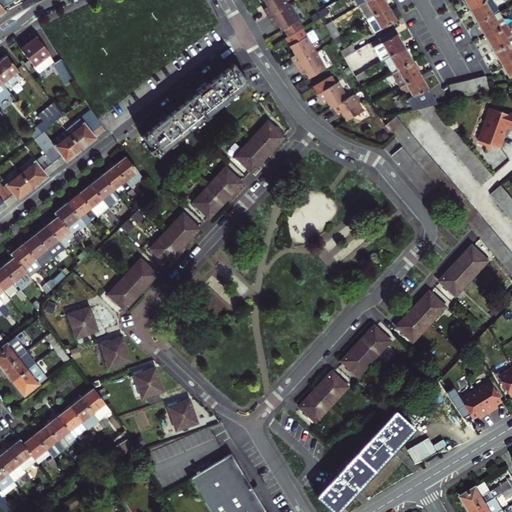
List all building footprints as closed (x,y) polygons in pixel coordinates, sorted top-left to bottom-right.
[(266,12),(270,19),(288,9),(282,0),(263,0),(266,3),(270,9),(266,12)] [(360,5),(368,18),(389,6),(385,0),(369,0),(366,2),(360,5)] [(486,2),(487,1),(486,0),(463,0),(464,1),(470,10),(486,2)] [(499,11),(492,0),(488,0),(487,1),(486,2),(494,15),(499,11)] [(478,24),(494,15),(486,2),(470,10),(474,16),(478,24)] [(393,12),(389,6),(368,18),(376,32),(397,19),(393,12)] [(328,13),(324,8),(318,11),(322,17),(328,13)] [(291,38),(302,32),(288,9),(270,19),(274,26),(278,24),(281,28),(284,33),(287,31),(291,38)] [(494,15),(497,21),(503,17),(499,11),(494,15)] [(483,32),(486,38),(502,29),(508,25),(503,17),(497,21),(494,15),(478,24),(483,32)] [(341,34),(333,21),(326,24),(334,38),(341,34)] [(502,29),(510,42),(511,41),(511,31),(508,25),(502,29)] [(391,56),(406,48),(401,40),(394,29),(380,37),(383,43),(374,48),(383,61),(384,61),(391,56)] [(495,52),(510,42),(502,29),(486,38),(491,46),(495,52)] [(27,43),(19,50),(33,67),(48,55),(45,49),(35,37),(27,43)] [(362,37),(341,50),(345,57),(367,44),(362,37)] [(292,58),(297,67),(314,56),(304,38),(290,47),(293,53),(296,57),(292,58)] [(502,64),(511,58),(511,45),(510,42),(495,52),(498,58),(502,64)] [(399,70),(414,61),(410,55),(406,48),(391,56),(399,70)] [(68,74),(56,54),(50,58),(60,79),(68,74)] [(314,56),(297,67),(301,73),(304,71),(306,75),(309,80),(323,71),(314,56)] [(391,56),(384,61),(392,74),(399,70),(391,56)] [(511,58),(502,64),(506,71),(510,78),(511,76),(511,58)] [(0,83),(6,91),(19,81),(15,75),(16,74),(4,59),(0,62),(0,83)] [(419,69),(414,61),(399,70),(407,84),(423,76),(419,69)] [(250,88),(233,67),(216,81),(189,102),(162,123),(141,140),(151,153),(149,154),(153,159),(155,157),(158,162),(171,152),(177,147),(179,145),(185,140),(197,131),(203,126),(205,124),(211,120),(224,109),(230,104),(232,103),(238,98),(250,88)] [(399,70),(392,74),(401,88),(407,84),(399,70)] [(356,76),(359,82),(369,76),(366,71),(356,76)] [(430,89),(423,76),(407,84),(401,88),(413,109),(438,101),(430,89)] [(487,77),(480,79),(484,94),(491,92),(487,77)] [(329,104),(332,109),(334,107),(346,100),(336,84),(334,85),(330,79),(316,87),(324,101),(326,100),(329,104)] [(480,79),(473,81),(476,96),(484,94),(480,79)] [(473,81),(465,83),(469,98),(476,96),(473,81)] [(6,91),(0,83),(0,99),(8,93),(6,91)] [(465,83),(458,85),(462,100),(469,98),(465,83)] [(462,100),(458,85),(450,87),(454,101),(462,100)] [(346,100),(334,107),(339,114),(342,112),(345,117),(347,121),(361,113),(352,97),(346,100)] [(41,131),(56,120),(62,115),(52,103),(37,115),(42,120),(35,126),(36,128),(40,133),(41,131)] [(434,107),(419,111),(424,116),(484,185),(493,176),(443,117),(439,113),(434,107)] [(89,132),(99,124),(97,121),(88,109),(63,129),(79,149),(93,138),(89,132)] [(511,116),(491,109),(479,142),(501,149),(505,137),(504,136),(506,133),(507,129),(511,130),(511,114),(511,116)] [(511,251),(510,250),(397,119),(387,127),(405,148),(448,199),(511,273),(511,251)] [(252,138),(270,156),(286,138),(275,128),(268,121),(252,138)] [(32,139),(40,133),(36,128),(28,135),(32,139)] [(43,152),(51,163),(61,155),(65,160),(79,149),(63,129),(48,140),(41,131),(40,133),(32,139),(43,152)] [(244,160),(254,170),(255,171),(270,156),(252,138),(237,153),(244,160)] [(395,156),(438,207),(448,199),(405,148),(395,156)] [(31,188),(45,176),(41,171),(51,163),(43,152),(18,172),(31,188)] [(129,188),(141,179),(125,159),(120,163),(113,168),(125,183),(128,187),(129,188)] [(0,197),(3,201),(12,194),(16,199),(31,188),(18,172),(14,167),(0,178),(0,197)] [(107,173),(102,177),(113,192),(125,183),(113,168),(107,173)] [(224,168),(207,186),(225,203),(242,185),(232,175),(224,168)] [(96,181),(90,186),(101,201),(113,192),(102,177),(96,181)] [(78,195),(90,210),(93,215),(105,206),(101,201),(90,186),(83,191),(78,195)] [(136,186),(130,190),(135,197),(141,193),(136,186)] [(225,203),(207,186),(193,201),(200,208),(211,218),(225,203)] [(511,197),(502,186),(492,194),(511,217),(511,197)] [(131,200),(135,197),(130,190),(126,194),(131,200)] [(66,205),(78,219),(83,215),(90,210),(78,195),(72,200),(66,205)] [(112,204),(107,208),(112,215),(117,211),(112,204)] [(54,214),(57,218),(70,235),(78,229),(84,237),(89,234),(78,219),(66,205),(60,209),(54,214)] [(112,215),(107,208),(103,212),(108,219),(112,215)] [(182,213),(167,229),(184,247),(200,231),(190,221),(182,213)] [(83,215),(78,219),(89,234),(94,230),(83,215)] [(70,235),(57,218),(52,222),(45,227),(62,249),(68,245),(65,242),(71,237),(70,235)] [(40,231),(34,236),(46,250),(51,258),(63,249),(62,249),(45,227),(40,231)] [(167,264),(184,247),(167,229),(150,246),(159,255),(167,264)] [(29,240),(22,246),(33,260),(39,268),(52,258),(51,258),(46,250),(34,236),(29,240)] [(10,255),(13,259),(21,269),(33,260),(22,246),(16,251),(10,255)] [(487,262),(473,249),(472,248),(464,256),(457,263),(471,278),(487,262)] [(158,274),(156,272),(150,265),(142,257),(125,274),(142,291),(158,274)] [(2,268),(13,282),(19,290),(26,284),(20,276),(24,273),(21,269),(13,259),(8,262),(2,268)] [(24,273),(27,277),(39,268),(33,260),(21,269),(24,273)] [(455,295),(471,278),(457,263),(448,272),(440,280),(455,295)] [(0,289),(1,291),(13,282),(2,268),(0,268),(0,289)] [(62,271),(50,281),(54,286),(65,275),(62,271)] [(142,291),(125,274),(110,290),(119,298),(127,306),(142,291)] [(40,288),(45,295),(54,286),(50,281),(40,288)] [(20,300),(24,297),(19,290),(15,293),(20,300)] [(412,309),(427,324),(444,306),(429,292),(420,301),(412,309)] [(88,296),(65,303),(72,327),(95,320),(92,309),(88,296)] [(397,324),(398,325),(412,339),(427,324),(412,309),(405,317),(397,324)] [(355,342),(372,358),(389,340),(372,324),(363,333),(355,342)] [(53,335),(50,337),(49,338),(55,346),(59,343),(53,335)] [(103,341),(111,364),(133,358),(130,347),(125,335),(103,341)] [(338,360),(339,360),(355,375),(372,358),(355,342),(347,351),(338,360)] [(0,367),(2,370),(17,358),(5,343),(0,347),(0,367)] [(59,343),(55,346),(60,353),(64,350),(59,343)] [(4,373),(10,381),(33,363),(24,352),(17,358),(2,370),(4,373)] [(20,393),(22,395),(44,378),(33,363),(10,381),(20,393)] [(156,366),(135,372),(142,395),(163,389),(160,378),(156,366)] [(346,385),(331,369),(330,368),(321,377),(313,385),(330,402),(346,385)] [(511,370),(511,369),(497,377),(509,398),(511,395),(511,370)] [(487,383),(473,392),(488,415),(494,411),(492,408),(495,406),(500,403),(487,383)] [(314,418),(330,402),(313,385),(306,393),(298,402),(314,418)] [(84,394),(80,397),(91,411),(99,420),(104,427),(108,424),(103,417),(110,412),(91,387),(84,394)] [(473,392),(459,400),(471,421),(477,418),(479,416),(481,419),(488,415),(473,392)] [(74,401),(69,405),(80,420),(91,411),(80,397),(77,399),(74,401)] [(192,398),(169,404),(176,427),(199,421),(196,412),(192,398)] [(60,412),(57,415),(73,435),(85,426),(80,420),(69,405),(60,412)] [(392,410),(314,496),(330,511),(340,500),(343,502),(350,495),(347,492),(353,486),(355,489),(362,482),(359,479),(369,468),(379,457),(382,460),(389,452),(386,450),(391,444),(394,446),(401,439),(398,436),(408,425),(392,410)] [(46,424),(57,438),(63,433),(70,442),(75,437),(73,435),(57,415),(53,418),(46,424)] [(99,431),(104,427),(99,420),(94,424),(99,431)] [(37,431),(34,433),(45,447),(50,443),(57,453),(64,447),(57,438),(46,424),(37,431)] [(398,436),(401,439),(411,428),(408,425),(398,436)] [(22,442),(33,456),(45,447),(34,433),(28,438),(22,442)] [(57,438),(64,447),(70,442),(63,433),(57,438)] [(116,437),(108,445),(120,457),(128,449),(116,437)] [(6,448),(23,469),(35,459),(33,456),(22,442),(18,438),(10,445),(6,448)] [(90,443),(83,448),(87,453),(93,447),(90,443)] [(391,444),(386,450),(389,452),(391,449),(394,446),(391,444)] [(35,459),(38,463),(50,454),(45,447),(33,456),(35,459)] [(3,450),(0,452),(0,463),(11,477),(12,479),(19,473),(25,481),(30,478),(24,470),(23,469),(6,448),(3,450)] [(79,459),(87,453),(83,448),(76,455),(79,459)] [(193,474),(185,479),(204,511),(262,511),(228,454),(197,472),(195,469),(191,472),(193,474)] [(379,457),(369,468),(372,471),(382,460),(379,457)] [(64,470),(72,463),(69,460),(61,466),(64,470)] [(0,485),(11,477),(0,463),(0,503),(5,511),(14,511),(0,492),(0,485)] [(369,468),(359,479),(362,482),(372,471),(369,468)] [(484,482),(477,487),(461,497),(465,504),(470,511),(511,486),(511,482),(510,478),(496,487),(497,488),(490,493),(484,482)] [(470,511),(496,511),(493,504),(499,501),(499,500),(506,495),(507,497),(511,494),(511,486),(470,511)] [(340,500),(330,511),(331,511),(334,511),(343,502),(340,500)]
